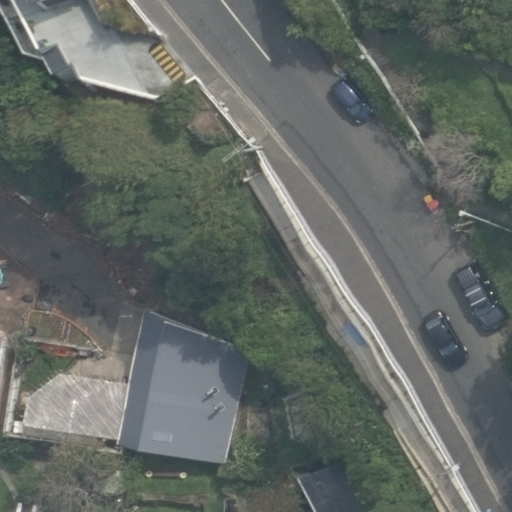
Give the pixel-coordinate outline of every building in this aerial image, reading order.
[(108,21),(96,0),(3,0),(28,45),(52,51),(108,21)] [(126,442),(231,464),(253,350),(154,306),(126,442)] [(0,408),(10,336),(0,334),(0,408)] [(122,387),(16,370),(6,431),(113,448),(122,387)] [(377,511),(353,464),(307,487),(319,511),(377,511)]
